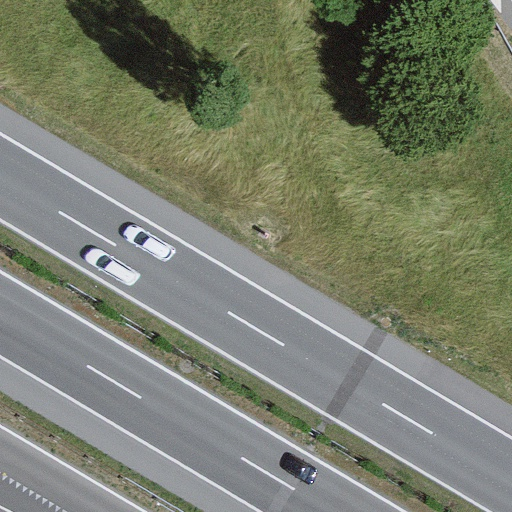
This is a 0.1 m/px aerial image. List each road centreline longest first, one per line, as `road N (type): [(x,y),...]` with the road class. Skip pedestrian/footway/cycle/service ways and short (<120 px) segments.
road 1 (motorway): [(511,481),(0,176)]
road 2 (motorway): [(0,314),(331,511)]
